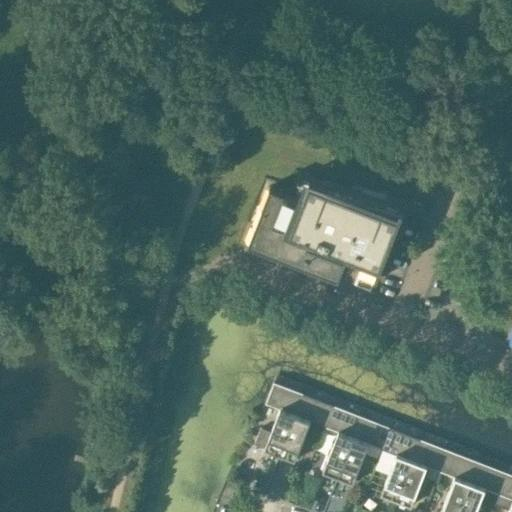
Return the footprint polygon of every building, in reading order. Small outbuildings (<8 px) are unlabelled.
[(255,224),(248,243),(338,278),(346,259),(344,258),(346,253),(362,259),(355,276),(358,277),(360,270),(377,276),(403,210),(404,210),(404,209),(366,198),(365,203),(329,190),(329,187),(299,178),(298,180),(309,183),(303,199),(270,186),(262,207),(269,210),(263,227),(255,224)] [(265,448),(280,454),(304,393),(274,381),(266,403),(280,408),(271,431),(265,448)] [(304,393),(280,454),(295,460),(310,420),(324,425),(333,404),(304,393)] [(338,431),(323,471),(338,477),(362,415),(333,404),(324,425),(338,431)] [(362,415),(338,477),(353,483),(369,443),(382,448),(391,427),(362,415)] [(261,427),(254,443),(265,448),(271,431),(261,427)] [(396,453),(381,493),(396,499),(420,438),(391,427),(382,448),(396,453)] [(420,438),(396,499),(411,505),(423,475),(437,481),(441,470),(449,449),(420,438)] [(454,476),(440,511),(458,511),(478,461),(449,449),(441,470),(454,476)] [(478,461),(458,511),(475,511),(481,498),(495,503),(507,472),(478,461)] [(511,511),(511,473),(507,472),(495,503),(509,509),(507,511),(511,511)]
